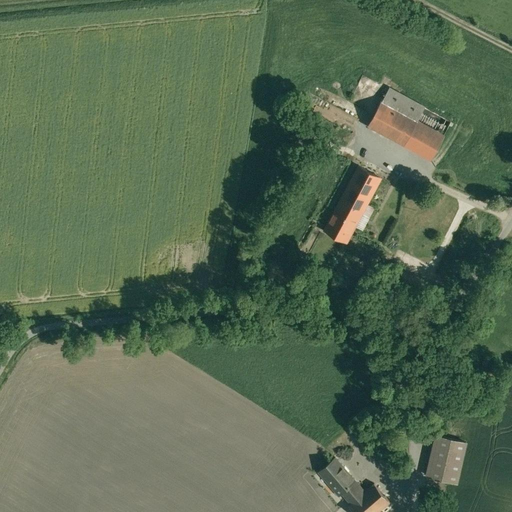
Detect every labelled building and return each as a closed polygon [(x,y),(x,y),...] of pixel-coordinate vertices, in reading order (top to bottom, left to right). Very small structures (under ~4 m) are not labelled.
[(425,107),(389,88),(382,101),(418,121),(425,107)] [(418,121),(382,101),(369,125),(431,159),(444,135),(418,121)] [(359,165),(337,206),(359,218),(381,177),(359,165)] [(359,218),(337,206),(325,230),(347,241),(359,218)] [(314,223),(303,218),(290,247),(301,252),(314,223)] [(428,289),(388,268),(382,279),(422,300),(428,289)] [(364,427),(355,430),(358,440),(368,436),(364,427)] [(463,444),(435,437),(428,472),(456,478),(463,444)] [(366,491),(336,456),(320,470),(341,495),(344,492),(353,502),(366,491)] [(377,511),(391,501),(376,483),(353,502),(351,504),(357,511),(377,511)]
